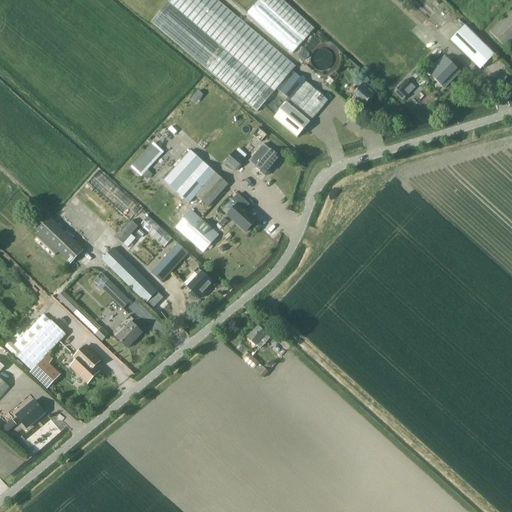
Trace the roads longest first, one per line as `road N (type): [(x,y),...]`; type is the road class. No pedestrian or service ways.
road 1 (unclassified): [(511,113),(338,168),(317,190),(279,270),(0,503)]
road 2 (track): [(185,349),(0,166)]
